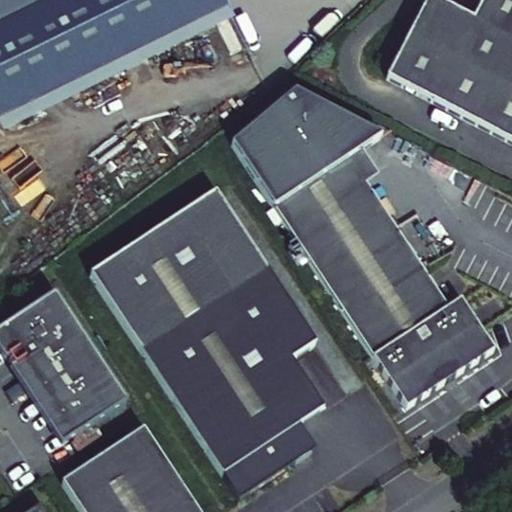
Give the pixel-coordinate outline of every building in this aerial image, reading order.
[(0,32),(63,0),(54,0),(0,27),(0,32)] [(226,0),(63,0),(0,32),(0,125),(5,134),(235,17),(226,0)] [(0,0),(0,27),(54,0),(0,0)] [(511,0),(486,0),(474,23),(430,0),(387,82),(511,145),(511,0)] [(293,86),(232,138),(406,404),(494,346),(444,271),(431,279),(365,179),(378,171),(361,146),(380,132),(293,86)] [(215,189),(89,272),(218,467),(295,417),(320,400),(287,351),(311,335),(215,189)] [(0,352),(63,446),(124,405),(54,300),(0,335),(0,352)] [(311,442),(295,417),(218,467),(234,492),(311,442)] [(194,511),(141,431),(59,485),(77,511),(194,511)]
